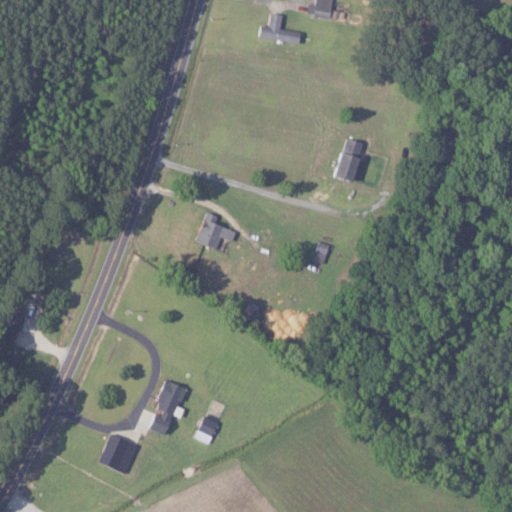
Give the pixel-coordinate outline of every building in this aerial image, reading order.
[(311,0),(310,15),(328,16),(328,0),(311,0)] [(253,37),(295,42),(296,30),(277,28),(279,14),(266,12),(264,25),(255,24),(253,37)] [(328,176),(346,181),(357,142),(338,137),(328,176)] [(190,240),(212,249),(217,237),(227,241),(231,231),(211,223),(213,216),(201,211),(190,240)] [(142,427),(159,434),(179,387),(160,379),(147,408),(150,410),(142,427)] [(208,435),(213,421),(200,415),(194,429),(208,435)]
